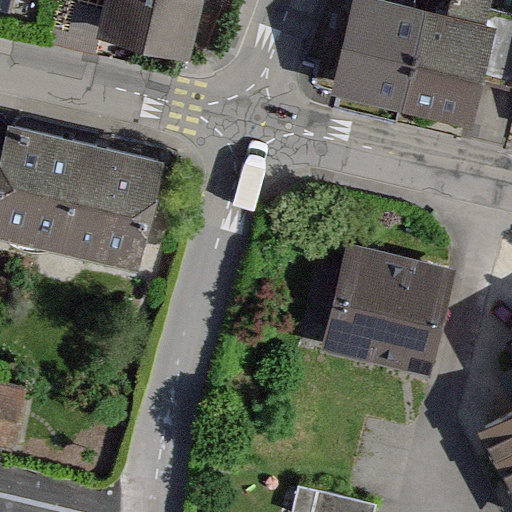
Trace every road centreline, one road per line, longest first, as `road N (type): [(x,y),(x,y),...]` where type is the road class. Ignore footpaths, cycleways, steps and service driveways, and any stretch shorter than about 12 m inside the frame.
road 1 (residential): [(145,511),(252,116)]
road 2 (tertiary): [(511,186),(252,116)]
road 3 (tertiary): [(252,116),(0,54)]
road 4 (residential): [(252,116),(289,0)]
